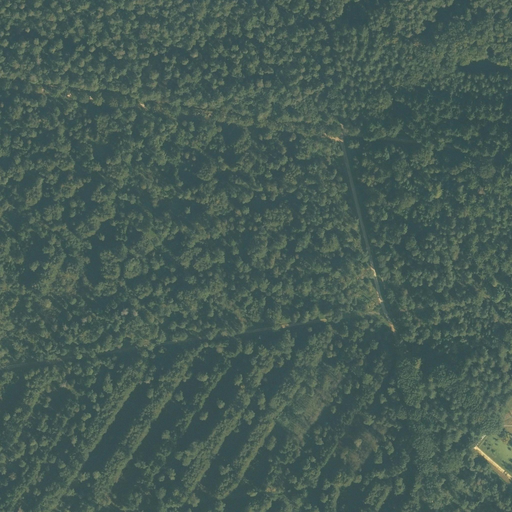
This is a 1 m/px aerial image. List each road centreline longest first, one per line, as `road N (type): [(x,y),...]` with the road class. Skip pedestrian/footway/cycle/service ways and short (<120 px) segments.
road 1 (track): [(341,133),(141,106)]
road 2 (track): [(436,511),(387,317)]
road 3 (track): [(385,311),(341,133)]
road 4 (track): [(169,342),(0,367)]
road 5 (track): [(511,157),(350,133)]
road 6 (track): [(252,331),(282,488)]
road 7 (track): [(141,106),(0,85)]
road 8 (track): [(385,311),(252,331)]
road 9 (track): [(511,293),(387,317)]
